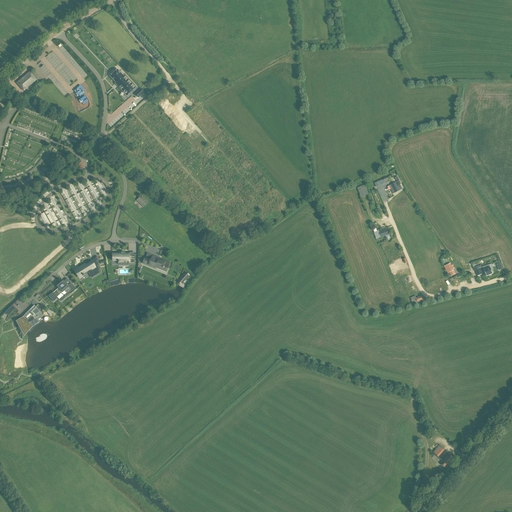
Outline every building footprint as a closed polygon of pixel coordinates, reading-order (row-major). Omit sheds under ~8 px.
[(132,0),(127,0),(127,1),(133,8),(137,5),(132,0)] [(127,1),(123,5),(129,12),(133,8),(127,1)] [(123,5),(119,8),(126,15),(129,12),(123,5)] [(153,7),(144,15),(146,18),(149,15),(152,19),(159,12),(156,9),(155,10),(153,7)] [(119,8),(115,11),(122,18),(126,15),(119,8)] [(216,8),(215,14),(223,15),(223,19),(229,19),(229,16),(225,15),(226,10),(216,8)] [(112,16),(110,18),(113,21),(115,19),(118,22),(122,18),(115,11),(111,15),(112,16)] [(159,12),(152,19),(156,24),(164,17),(159,12)] [(164,17),(156,24),(161,28),(168,21),(164,17)] [(168,21),(161,28),(165,33),(172,26),(168,21)] [(135,23),(127,31),(129,33),(127,35),(131,38),(138,32),(135,28),(137,26),(135,23)] [(172,26),(165,33),(169,37),(166,39),(168,41),(177,34),(175,31),(176,30),(172,26)] [(138,32),(131,38),(135,43),(142,36),(138,32)] [(179,35),(170,43),(173,46),(175,43),(179,47),(186,41),(182,36),(181,38),(179,35)] [(142,36),(135,43),(139,48),(147,41),(142,36)] [(147,41),(139,48),(144,52),(151,46),(147,41)] [(186,41),(179,47),(182,51),(180,53),(182,56),(190,48),(188,46),(189,45),(186,41)] [(151,46),(144,52),(147,56),(149,55),(151,57),(159,50),(157,47),(154,49),(151,46)] [(161,52),(152,59),(154,62),(153,63),(157,67),(164,61),(164,60),(161,57),(163,55),(161,52)] [(164,61),(157,67),(161,71),(162,70),(164,72),(172,65),(170,62),(167,64),(164,61)] [(200,67),(195,71),(197,73),(200,71),(204,76),(213,67),(211,65),(210,65),(208,63),(202,69),(200,67)] [(213,67),(204,76),(208,80),(205,82),(208,85),(212,81),(210,78),(217,72),(215,70),(213,67)] [(25,76),(17,83),(24,90),(28,96),(35,90),(30,84),(37,79),(30,72),(27,68),(22,72),(25,76)] [(117,70),(110,76),(116,83),(115,83),(127,96),(135,88),(124,76),(123,76),(117,70)] [(393,71),(382,72),(383,79),(394,78),(393,71)] [(214,83),(210,87),(212,90),(214,87),(218,92),(228,83),(225,81),(223,79),(217,85),(214,83)] [(183,86),(177,91),(182,96),(189,89),(185,85),(188,82),(185,80),(181,84),(183,86)] [(228,83),(218,92),(222,96),(220,98),(222,101),(227,97),(225,94),(232,88),(230,86),(228,83)] [(168,87),(163,93),(173,103),(179,96),(168,87)] [(141,89),(135,95),(138,98),(144,92),(141,89)] [(182,96),(181,96),(185,100),(193,93),(189,89),(182,96)] [(193,93),(185,100),(190,105),(195,100),(197,102),(202,98),(200,95),(197,98),(193,93)] [(241,100),(233,107),(237,111),(245,104),(241,100)] [(202,108),(196,112),(200,117),(208,110),(204,106),(207,103),(204,101),(199,105),(202,108)] [(245,104),(237,111),(241,116),(249,108),(245,104)] [(397,104),(386,105),(387,112),(398,111),(397,104)] [(200,117),(204,121),(212,114),(208,110),(200,117)] [(158,111),(154,115),(158,119),(159,121),(156,123),(160,127),(163,125),(161,123),(165,119),(158,111)] [(212,114),(204,121),(208,125),(215,118),(212,114)] [(255,116),(248,123),(252,127),(259,120),(255,116)] [(215,118),(208,125),(212,129),(219,122),(215,118)] [(259,120),(252,127),(256,132),(258,130),(263,125),(259,120)] [(325,121),(314,123),(315,130),(315,134),(316,144),(318,155),(328,154),(329,156),(335,155),(342,154),(347,154),(346,152),(351,151),(361,150),(360,144),(357,144),(356,138),(350,139),(345,140),(340,140),(334,141),(327,142),(326,142),(325,133),(327,133),(326,129),(325,121)] [(146,122),(142,126),(149,134),(154,130),(155,131),(158,129),(154,124),(151,127),(146,122)] [(212,129),(211,129),(215,133),(223,126),(219,122),(212,129)] [(223,126),(215,133),(219,138),(225,133),(227,135),(232,131),(229,128),(227,131),(223,126)] [(140,128),(135,132),(139,135),(136,138),(140,142),(143,140),(147,136),(140,128)] [(176,132),(170,138),(174,142),(180,136),(176,132)] [(230,139),(225,143),(229,148),(236,141),(232,137),(235,135),(233,132),(228,136),(230,139)] [(265,137),(262,139),(263,139),(266,143),(274,136),(270,132),(265,137)] [(180,136),(174,142),(177,145),(183,140),(180,136)] [(274,136),(266,143),(270,148),(278,141),(274,136)] [(127,137),(122,141),(130,149),(133,146),(134,145),(136,147),(139,145),(135,140),(132,143),(127,137)] [(183,140),(177,145),(181,149),(187,144),(183,140)] [(229,148),(233,152),(240,145),(236,141),(229,148)] [(187,144),(181,149),(184,153),(190,147),(187,144)] [(240,145),(233,152),(236,156),(244,149),(240,145)] [(139,152),(133,146),(130,149),(137,155),(139,152)] [(190,147),(184,153),(188,157),(194,151),(190,147)] [(244,149),(236,156),(240,160),(247,153),(244,149)] [(194,151),(188,157),(191,161),(197,155),(194,151)] [(149,152),(141,159),(145,164),(149,160),(151,163),(156,159),(154,156),(149,152)] [(240,160),(244,164),(251,158),(247,153),(240,160)] [(286,155),(281,159),(288,166),(293,162),(286,155)] [(251,158),(244,164),(248,169),(253,164),(255,166),(260,162),(258,159),(255,162),(251,158)] [(281,159),(277,163),(284,170),(288,166),(281,159)] [(204,163),(198,168),(202,173),(208,167),(204,163)] [(208,167),(202,173),(205,176),(211,170),(208,167)] [(211,170),(205,176),(209,180),(215,174),(211,170)] [(269,170),(264,174),(271,181),(276,177),(271,172),(269,170)] [(171,173),(163,180),(167,184),(171,181),(173,184),(178,180),(175,177),(171,173)] [(215,174),(209,180),(212,184),(218,178),(215,174)] [(264,174),(260,178),(267,185),(272,182),(271,181),(264,174)] [(218,178),(212,184),(215,187),(222,182),(218,178)] [(366,182),(377,218),(386,215),(374,179),(366,182)] [(401,184),(399,181),(391,185),(392,188),(390,189),(393,194),(402,189),(400,185),(401,184)] [(222,182),(215,187),(219,191),(225,186),(222,182)] [(364,183),(355,187),(359,196),(368,192),(364,183)] [(177,191),(174,195),(178,199),(186,192),(182,187),(179,185),(175,189),(177,191)] [(148,203),(141,196),(136,200),(143,207),(148,203)] [(233,199),(229,204),(237,210),(241,206),(233,199)] [(201,211),(197,214),(201,218),(209,211),(205,207),(203,204),(198,208),(201,211)] [(229,204),(225,208),(233,215),(237,210),(229,204)] [(220,221),(215,226),(223,232),(227,227),(222,223),(224,220),(220,216),(217,219),(220,221)] [(391,238),(387,229),(379,232),(378,230),(374,232),(376,237),(376,238),(376,239),(379,238),(385,236),(387,240),(391,238)] [(394,243),(388,246),(391,252),(396,249),(394,243)] [(131,256),(129,256),(129,254),(125,254),(125,252),(121,252),(121,254),(113,254),(113,260),(129,260),(129,265),(135,265),(135,256),(131,256)] [(169,263),(161,259),(160,261),(158,260),(159,259),(153,256),(151,260),(145,258),(143,263),(149,266),(150,265),(160,269),(161,267),(162,268),(164,269),(164,268),(166,269),(167,267),(169,263)] [(88,273),(89,275),(94,272),(96,276),(101,273),(99,262),(94,265),(92,261),(86,265),(85,263),(74,270),(79,278),(88,273)] [(446,271),(453,268),(450,261),(443,264),(446,271)] [(486,276),(493,274),(491,268),(490,268),(489,264),(475,269),(477,276),(482,274),(481,271),(484,270),(486,276)] [(177,282),(181,285),(189,276),(185,272),(177,282)] [(67,286),(63,281),(56,286),(58,288),(53,292),(48,296),(53,302),(58,298),(57,297),(64,291),(68,296),(68,295),(70,293),(71,294),(76,289),(70,282),(71,283),(67,286)] [(34,317),(40,312),(34,305),(22,317),(16,322),(18,326),(17,326),(22,336),(22,339),(29,331),(32,327),(39,323),(37,318),(35,319),(34,317)] [(440,445),(433,452),(438,457),(445,450),(440,445)] [(446,469),(455,459),(448,453),(440,463),(446,469)]
